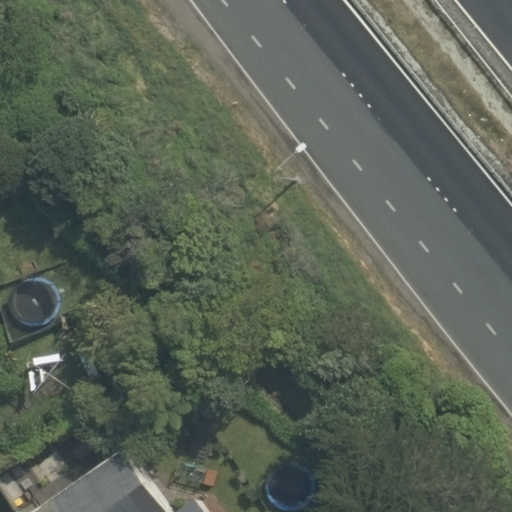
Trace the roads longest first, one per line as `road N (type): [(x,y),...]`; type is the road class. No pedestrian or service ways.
road 1 (motorway): [(511,349),(254,0)]
road 2 (motorway): [(511,279),(283,0)]
